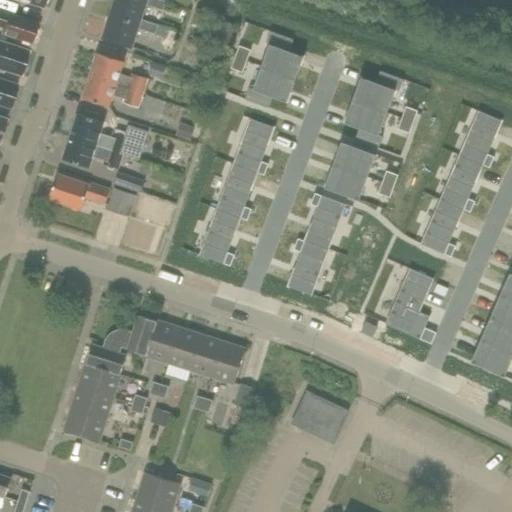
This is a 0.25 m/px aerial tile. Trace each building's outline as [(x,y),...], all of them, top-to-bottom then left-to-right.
[(140,23),(141,19),(146,4),(163,9),(166,1),(164,0),(114,0),(110,13),(140,23)] [(0,26),(3,27),(1,33),(31,43),(38,22),(0,9),(0,26)] [(140,23),(110,13),(102,37),(132,47),(138,28),(166,36),(168,28),(141,19),(140,23)] [(212,42),(226,47),(234,25),(219,20),(212,42)] [(270,43),(261,66),(296,79),(304,56),(290,50),(294,39),(270,30),(266,41),(270,43)] [(0,70),(2,71),(3,69),(21,75),(29,50),(0,41),(0,70)] [(239,45),(235,56),(246,60),(251,49),(239,45)] [(132,78),(120,74),(124,61),(97,52),(90,75),(143,92),(147,79),(133,75),(132,78)] [(235,56),(231,68),(242,72),(246,60),(235,56)] [(162,78),(166,65),(152,61),(148,73),(162,78)] [(249,87),(245,99),(268,107),(272,96),(287,102),(296,79),(261,66),(253,89),(249,87)] [(361,76),(352,99),(387,111),(396,88),(399,90),(403,78),(380,70),(376,81),(361,76)] [(138,108),(143,92),(90,75),(82,97),(109,106),(112,96),(124,100),(123,104),(138,108)] [(0,104),(10,107),(17,85),(0,79),(0,104)] [(352,99),(344,122),(359,127),(355,139),(378,147),(383,136),(379,135),(387,111),(352,99)] [(406,105),(402,117),(413,121),(417,109),(406,105)] [(479,109),(459,154),(482,164),(487,153),(501,119),(479,109)] [(112,134),(101,130),(104,121),(78,113),(70,136),(124,154),(124,153),(139,158),(148,132),(128,125),(125,137),(112,132),(112,134)] [(251,117),(234,163),(257,172),(261,160),(274,126),(251,117)] [(402,117),(398,128),(409,132),(413,121),(402,117)] [(176,135),(190,140),(194,126),(180,122),(176,135)] [(119,168),(124,154),(70,136),(63,158),(89,167),(93,154),(104,158),(102,163),(119,168)] [(342,140),(333,163),(368,176),(377,153),(342,140)] [(487,153),(482,164),(490,167),(494,156),(487,153)] [(459,154),(440,198),(463,208),(468,197),(482,164),(459,154)] [(261,160),(257,172),(265,174),(269,163),(261,160)] [(234,163),(217,208),(240,217),(244,206),(257,172),(234,163)] [(333,163),(325,186),(359,199),(368,176),(333,163)] [(386,170),(382,181),(394,186),(398,174),(386,170)] [(141,192),(145,180),(118,171),(114,183),(141,192)] [(90,182),(89,184),(58,173),(50,197),(82,208),(85,197),(105,204),(110,188),(90,182)] [(382,181),(378,193),(390,197),(394,186),(382,181)] [(136,194),(114,187),(107,209),(129,216),(136,194)] [(315,192),(311,203),(317,206),(322,194),(315,192)] [(317,206),(305,240),(329,248),(345,202),(322,194),(317,206)] [(468,197),(463,208),(470,211),(475,200),(468,197)] [(440,198),(421,243),(444,253),(448,242),(463,208),(440,198)] [(244,206),(240,217),(247,220),(252,209),(244,206)] [(217,208),(200,254),(223,263),(227,251),(240,217),(217,208)] [(298,237),(294,248),(301,251),(305,240),(298,237)] [(301,251),(288,285),(311,293),(329,248),(305,240),(301,251)] [(448,242),(444,253),(451,256),(456,245),(448,242)] [(227,251),(223,263),(230,265),(235,254),(227,251)] [(410,267),(386,323),(420,338),(425,327),(430,315),(419,310),(433,277),(410,267)] [(511,272),(510,272),(501,294),(511,298),(511,272)] [(511,298),(501,294),(491,316),(511,325),(511,298)] [(118,332),(116,333),(122,346),(150,355),(160,321),(139,314),(134,332),(128,331),(126,331),(123,331),(120,331),(118,332)] [(511,325),(491,316),(481,339),(511,352),(511,325)] [(160,321),(150,355),(171,362),(182,328),(160,321)] [(425,327),(420,338),(431,343),(436,331),(425,327)] [(182,328),(171,362),(192,369),(203,335),(182,328)] [(92,343),(87,360),(121,371),(127,354),(120,352),(122,346),(116,333),(115,333),(113,334),(111,336),(109,337),(107,339),(105,341),(104,344),(103,346),(92,343)] [(203,335),(192,369),(213,376),(224,341),(203,335)] [(511,352),(481,339),(471,361),(505,376),(511,359),(511,352)] [(224,341),(213,376),(235,382),(245,348),(224,341)] [(87,360),(79,383),(114,394),(121,371),(87,360)] [(153,380),(149,392),(157,395),(161,383),(153,380)] [(240,382),(234,403),(249,408),(256,387),(240,382)] [(79,383),(72,406),(106,417),(114,394),(79,383)] [(161,383),(157,395),(165,397),(169,385),(161,383)] [(334,444),(350,410),(306,389),(290,423),(334,444)] [(135,393),(133,401),(144,405),(147,397),(135,393)] [(197,394),(193,406),(200,408),(205,396),(197,394)] [(205,396),(200,408),(208,411),(212,399),(205,396)] [(133,401),(130,409),(142,412),(144,405),(133,401)] [(72,406),(65,429),(99,440),(106,417),(72,406)] [(155,406),(150,421),(167,426),(172,411),(155,406)] [(122,438),(119,446),(130,449),(133,441),(122,438)] [(139,493),(173,504),(180,482),(146,471),(139,493)] [(0,494),(5,497),(11,478),(0,474),(0,494)] [(187,490),(207,497),(211,483),(191,477),(187,490)] [(22,488),(18,500),(26,503),(30,491),(22,488)] [(132,511),(170,511),(173,504),(139,493),(132,511)] [(23,511),(26,503),(18,500),(13,511),(23,511)] [(201,511),(204,506),(192,502),(190,509),(197,511),(201,511)]
